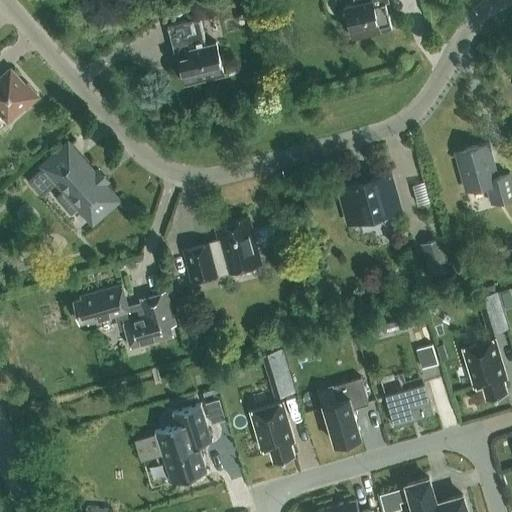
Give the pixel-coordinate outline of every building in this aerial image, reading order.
[(354,0),(355,3),(345,5),(353,37),(392,28),(385,0),(354,0)] [(185,83),(224,73),(216,41),(207,43),(200,17),(167,25),(173,52),(178,51),(185,83)] [(0,112),(8,121),(24,106),(26,108),(39,96),(27,82),(26,84),(11,67),(0,76),(0,112)] [(267,86),(259,88),(261,96),(269,95),(267,86)] [(41,194),(55,182),(62,191),(56,196),(71,213),(80,204),(93,219),(115,199),(101,183),(106,179),(99,171),(94,176),(69,147),(76,140),(75,139),(29,180),(41,194)] [(450,156),(450,157),(458,155),(467,189),(483,185),(488,188),(492,202),(511,196),(511,177),(510,171),(496,175),(487,142),(464,148),(462,153),(450,156)] [(349,221),(400,207),(390,172),(340,186),(349,221)] [(185,248),(194,280),(260,262),(256,247),(271,243),(274,237),(272,231),(267,227),(252,231),(248,216),(217,224),(221,239),(185,248)] [(420,243),(430,273),(450,267),(441,236),(420,243)] [(143,304),(128,308),(121,283),(81,295),(82,298),(74,300),(80,321),(88,319),(89,322),(117,314),(120,328),(126,326),(131,346),(173,334),(170,325),(175,323),(166,291),(141,298),(143,304)] [(189,346),(203,342),(190,296),(176,299),(189,346)] [(501,309),(487,313),(492,330),(506,326),(501,309)] [(483,382),(487,396),(507,390),(503,376),(507,375),(495,337),(463,347),(474,385),(483,382)] [(439,362),(433,343),(417,348),(423,367),(439,362)] [(267,354),(278,392),(291,388),(280,350),(267,354)] [(338,398),(323,403),(334,441),(361,433),(353,406),(369,402),(361,375),(334,383),(338,398)] [(385,393),(394,424),(433,412),(424,381),(385,393)] [(283,401),(250,410),(262,448),(270,446),(274,460),(295,454),(291,440),(294,439),(283,401)] [(154,429),(170,481),(207,470),(199,443),(212,439),(201,402),(172,410),(176,423),(154,429)] [(429,476),(407,483),(415,511),(467,511),(463,493),(436,501),(429,476)] [(356,498),(317,509),(318,511),(374,511),(373,508),(360,511),(356,498)]
